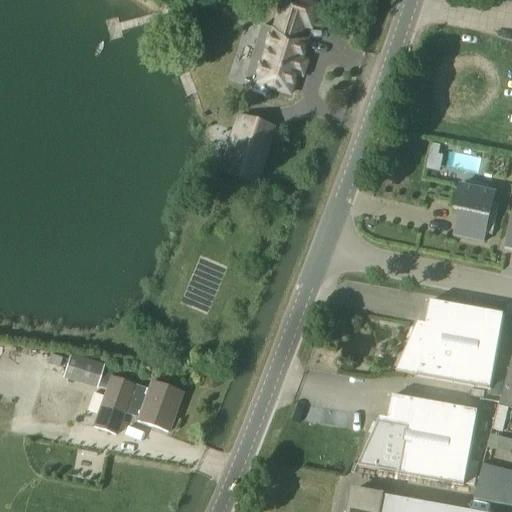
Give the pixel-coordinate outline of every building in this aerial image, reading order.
[(205,0),(181,0),(185,11),(207,3),(205,0)] [(320,6),(300,0),(278,0),(272,21),(276,22),(274,28),(269,26),(248,88),(291,102),(298,81),(302,82),(308,63),(304,62),(311,40),(303,37),(305,32),(310,34),(320,6)] [(276,128),(237,116),(218,174),(258,186),(276,128)] [(424,169),(439,171),(442,146),(427,144),(424,169)] [(462,205),(455,238),(485,244),(486,236),(493,238),(501,200),(488,197),(490,188),(467,183),(465,189),(460,187),(457,204),(462,205)] [(505,317),(430,303),(426,327),(419,326),(397,375),(491,392),(505,317)] [(105,366),(70,355),(62,380),(97,391),(98,388),(104,369),(105,366)] [(511,365),(501,407),(511,409),(511,365)] [(113,373),(104,369),(98,388),(106,390),(110,377),(111,378),(112,378),(113,373)] [(111,378),(110,377),(106,390),(92,428),(117,437),(125,415),(138,420),(137,422),(168,433),(182,395),(151,384),(149,391),(112,378),(111,378)] [(479,414),(392,398),(388,422),(381,421),(359,469),(466,488),(479,414)] [(506,453),(510,442),(489,434),(485,446),(506,453)] [(460,511),(354,493),(350,511),(460,511)]
